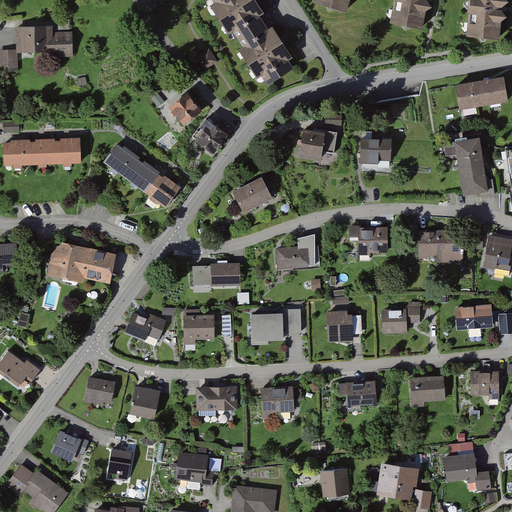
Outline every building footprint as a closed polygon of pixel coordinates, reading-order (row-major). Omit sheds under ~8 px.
[(295,68),(251,0),(206,0),(264,89),(295,68)] [(349,0),(312,0),(312,2),(346,12),(349,0)] [(433,0),(392,0),(388,24),(427,32),(433,0)] [(508,0),(467,0),(463,37),(504,41),(508,0)] [(48,26),(15,28),(17,54),(73,50),(72,32),(49,34),(48,26)] [(210,48),(197,57),(206,70),(219,61),(210,48)] [(16,50),(0,51),(0,76),(18,75),(16,50)] [(502,78),(454,88),(459,112),(507,102),(502,78)] [(176,132),(200,115),(186,94),(161,111),(176,132)] [(213,153),(234,122),(212,108),(191,138),(213,153)] [(336,128),(297,122),(293,155),(332,160),(336,128)] [(387,138),(358,137),(357,170),(386,170),(387,138)] [(479,138),(451,142),(459,197),(488,192),(479,138)] [(82,166),(80,140),(3,145),(4,171),(82,166)] [(177,186),(118,141),(101,164),(160,208),(177,186)] [(273,201),(261,175),(228,191),(241,216),(273,201)] [(388,227),(356,228),(358,256),(389,255),(388,227)] [(462,229),(415,232),(417,263),(464,260),(462,229)] [(511,264),(511,241),(487,236),(481,267),(510,272),(511,264)] [(0,273),(4,273),(3,265),(18,264),(17,244),(0,244),(0,273)] [(109,285),(114,255),(52,245),(47,276),(109,285)] [(312,247),(275,251),(277,272),(314,269),(312,247)] [(241,263),(190,266),(191,290),(242,287),(241,263)] [(423,305),(380,308),(383,337),(425,334),(423,305)] [(496,307),(455,309),(456,332),(497,330),(496,307)] [(171,323),(138,308),(126,334),(160,349),(171,323)] [(353,312),(323,311),(322,343),(352,343),(353,312)] [(20,313),(18,326),(27,328),(30,315),(20,313)] [(294,314),(267,316),(269,343),(296,341),(294,314)] [(511,314),(500,315),(500,335),(511,334),(511,314)] [(216,315),(182,317),(183,345),(217,344),(216,315)] [(0,373),(22,392),(40,370),(12,347),(0,360),(0,373)] [(501,370),(469,371),(470,398),(503,396),(501,370)] [(117,381),(89,374),(82,401),(111,408),(117,381)] [(445,374),(407,378),(409,406),(448,402),(445,374)] [(377,381),(341,380),(340,407),(377,407),(377,381)] [(294,385),(259,386),(260,416),(295,415),(294,385)] [(159,390),(134,386),(129,413),(154,418),(159,390)] [(239,387),(197,388),(198,413),(239,412),(239,387)] [(72,462),(77,452),(84,455),(89,441),(80,437),(79,439),(60,431),(51,453),(72,462)] [(137,452),(112,447),(107,476),(132,480),(137,452)] [(217,455),(177,451),(174,481),(214,485),(217,455)] [(477,453),(442,458),(446,483),(467,480),(470,496),(496,492),(493,471),(480,473),(477,453)] [(53,511),(65,494),(17,462),(1,486),(40,511),(53,511)] [(420,470),(382,463),(376,494),(431,505),(434,489),(417,486),(420,470)] [(348,468),(320,472),(325,500),(352,495),(348,468)] [(278,511),(280,487),(234,483),(231,511),(278,511)] [(138,511),(139,506),(89,500),(87,511),(138,511)]
